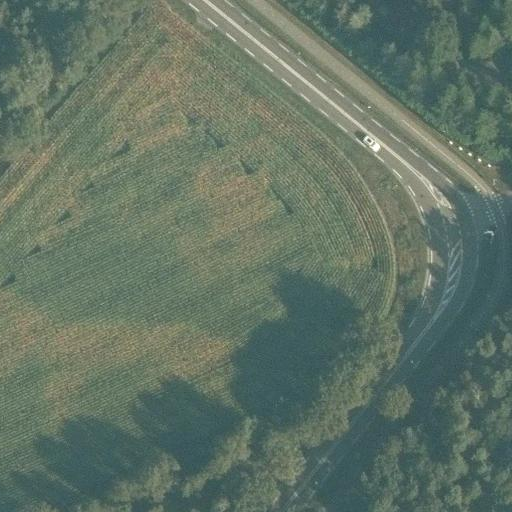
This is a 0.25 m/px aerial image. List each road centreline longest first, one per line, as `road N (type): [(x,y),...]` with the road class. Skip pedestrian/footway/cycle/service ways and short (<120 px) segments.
road 1 (secondary): [(288,511),(443,321),(465,257),(461,219)]
road 2 (secondary): [(461,219),(431,173),(212,0)]
